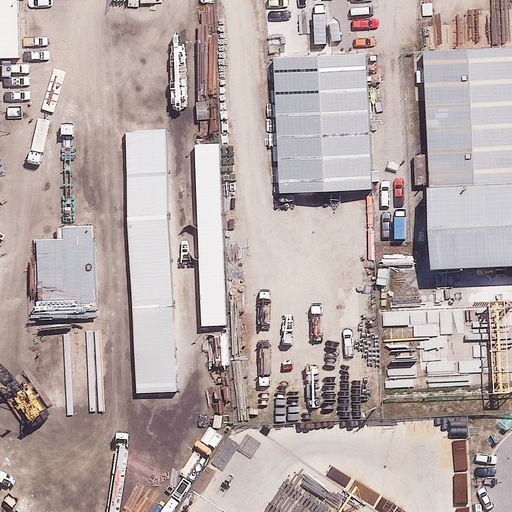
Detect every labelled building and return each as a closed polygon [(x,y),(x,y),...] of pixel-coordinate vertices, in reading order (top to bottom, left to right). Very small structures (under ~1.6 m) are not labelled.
[(9,0),(0,0),(0,65),(11,65),(9,0)] [(163,40),(121,43),(125,129),(168,127),(163,40)] [(504,46),(416,51),(423,185),(511,180),(504,46)] [(356,57),(267,61),(274,192),(362,188),(356,57)] [(166,385),(158,138),(118,139),(127,387),(166,385)] [(219,144),(189,145),(195,334),(225,333),(219,144)] [(511,180),(423,185),(427,267),(511,262),(511,180)] [(85,318),(83,239),(32,241),(35,320),(85,318)] [(165,397),(123,398),(126,489),(168,487),(165,397)]
